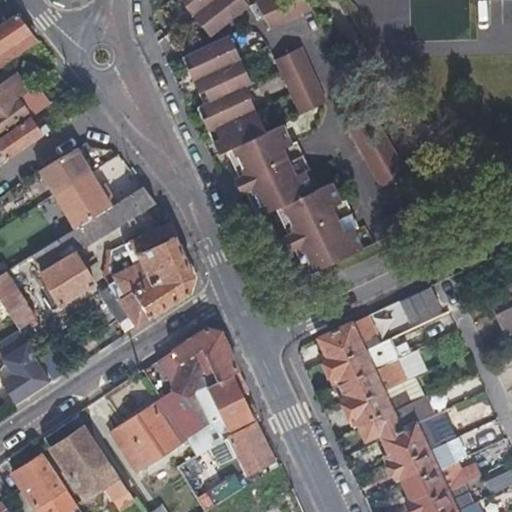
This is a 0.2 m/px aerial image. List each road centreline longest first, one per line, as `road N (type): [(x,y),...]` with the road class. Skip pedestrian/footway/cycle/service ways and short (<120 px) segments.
road 1 (residential): [(511,227),(255,347)]
road 2 (residential): [(0,440),(226,293)]
road 3 (residential): [(129,94),(198,211),(226,293)]
road 4 (residential): [(255,347),(332,511)]
road 5 (residential): [(0,184),(129,94)]
